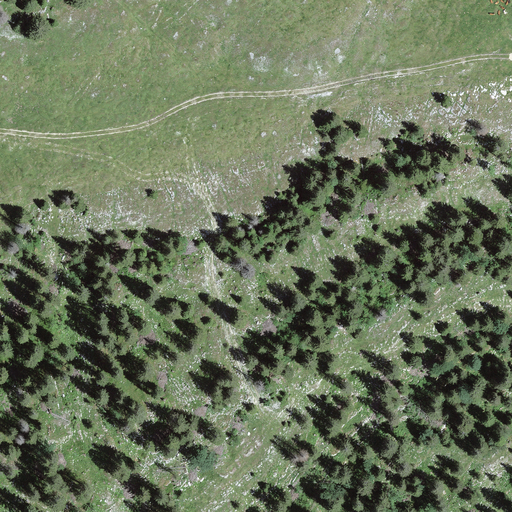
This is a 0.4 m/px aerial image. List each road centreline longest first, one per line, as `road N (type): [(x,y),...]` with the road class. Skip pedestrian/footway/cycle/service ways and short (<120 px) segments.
road 1 (track): [(511,303),(468,308),(270,415),(254,397),(213,287),(218,222),(195,183),(139,175),(27,134)]
road 2 (track): [(511,57),(296,93),(213,95),(163,117),(88,134),(0,131)]
